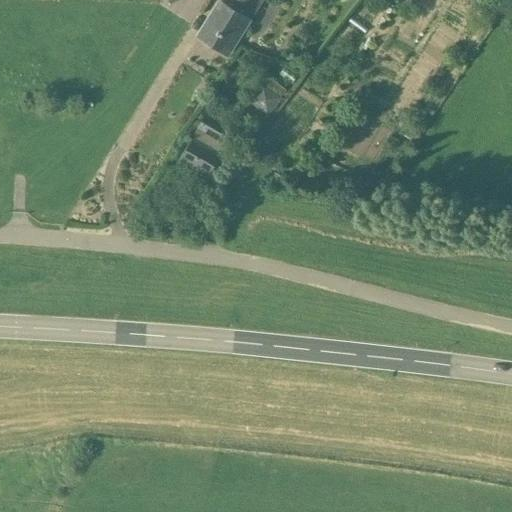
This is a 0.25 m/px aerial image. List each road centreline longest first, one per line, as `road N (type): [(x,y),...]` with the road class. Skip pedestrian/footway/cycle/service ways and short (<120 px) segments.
road 1 (tertiary): [(0,325),(191,331),(511,376)]
road 2 (unclassified): [(511,327),(247,262),(18,237)]
